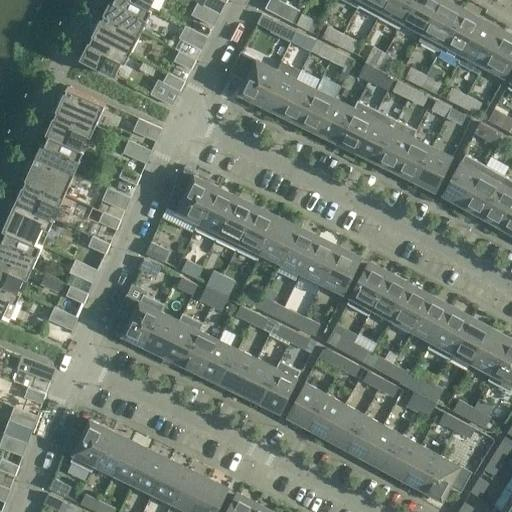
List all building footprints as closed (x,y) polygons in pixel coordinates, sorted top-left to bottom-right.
[(153,9),(136,0),(110,0),(104,12),(142,31),(153,9)] [(136,0),(153,9),(154,7),(151,6),(153,0),(136,0)] [(300,10),(280,0),(268,0),(265,8),(284,17),(294,22),(300,10)] [(361,0),(358,6),(378,17),(387,0),(361,0)] [(387,0),(378,17),(399,28),(413,0),(387,0)] [(424,31),(440,0),(413,0),(399,28),(400,28),(404,21),(424,31)] [(461,10),(441,0),(440,0),(424,31),(444,42),(461,10)] [(192,13),(214,25),(221,14),(198,2),(192,13)] [(480,21),(461,10),(444,42),(440,49),(460,60),(464,53),(482,19),(481,19),(480,21)] [(131,52),(142,31),(104,12),(93,33),(131,52)] [(297,24),(310,30),(315,19),(302,13),(297,24)] [(484,64),(501,32),(490,27),(492,24),(482,19),(464,53),(460,60),(459,62),(479,73),(484,64)] [(180,37),(202,49),(208,37),(186,25),(180,37)] [(338,44),(343,33),(331,27),(326,38),(338,44)] [(297,31),(292,40),(305,46),(309,37),(297,31)] [(511,62),(511,38),(501,32),(484,64),(505,75),(511,62)] [(131,52),(93,33),(81,57),(115,75),(123,60),(126,61),(131,52)] [(356,39),(343,33),(338,44),(350,50),(356,39)] [(331,59),(335,49),(323,43),(318,53),(331,59)] [(377,66),(384,51),(376,47),(369,62),(377,66)] [(343,65),(348,56),(335,49),(331,59),(343,65)] [(174,60),(191,69),(196,59),(179,50),(174,60)] [(277,69),(242,51),(232,71),(248,78),(240,93),(261,103),(263,99),(277,69)] [(393,56),(384,51),(377,66),(385,71),(393,56)] [(282,60),(277,69),(263,99),(273,104),(272,106),(281,111),(297,78),(301,69),(282,60)] [(370,80),(377,66),(369,62),(362,76),(370,80)] [(378,84),(384,74),(385,71),(377,66),(370,80),(378,84)] [(421,85),(426,74),(414,68),(408,79),(421,85)] [(173,105),(185,81),(168,71),(163,81),(159,79),(151,93),(173,105)] [(438,81),(426,74),(421,85),(433,91),(438,81)] [(316,88),(297,78),(281,111),(290,115),(291,113),(301,118),(316,88)] [(408,97),(413,88),(400,82),(396,91),(408,97)] [(96,125),(106,103),(68,85),(58,108),(96,125)] [(335,98),(316,88),(301,118),(312,123),(310,125),(320,130),(335,98)] [(421,103),(425,94),(413,88),(408,97),(421,103)] [(462,105),(467,95),(454,88),(449,99),(462,105)] [(479,101),(467,95),(462,105),(474,111),(479,101)] [(354,107),(335,98),(320,130),(329,134),(330,132),(340,137),(358,100),(358,99),(354,107)] [(358,100),(340,137),(350,142),(349,145),(358,149),(378,109),(358,100)] [(447,116),(451,107),(439,101),(435,110),(447,116)] [(464,113),(451,107),(447,116),(459,122),(464,113)] [(92,135),(96,125),(58,108),(47,132),(85,149),(86,148),(83,147),(89,133),(92,135)] [(378,109),(358,149),(367,154),(368,151),(379,156),(397,119),(378,109)] [(510,131),(511,127),(511,118),(504,114),(498,124),(510,131)] [(162,128),(139,118),(134,130),(157,140),(162,128)] [(397,119),(379,156),(389,162),(388,164),(397,168),(417,129),(397,119)] [(498,143),(503,134),(491,127),(486,136),(498,143)] [(417,129),(397,168),(406,173),(407,171),(417,176),(432,146),(414,136),(417,129)] [(85,149),(47,132),(47,133),(50,134),(47,142),(43,141),(37,155),(75,172),(85,149)] [(511,145),(511,139),(503,134),(498,143),(510,150),(511,145)] [(124,152),(147,162),(152,150),(129,140),(124,152)] [(432,146),(417,176),(428,181),(427,183),(437,188),(453,156),(432,146)] [(455,198),(464,203),(486,164),(466,153),(445,190),(457,196),(455,198)] [(65,194),(75,172),(37,155),(27,177),(65,194)] [(486,164),(464,203),(473,208),(474,206),(484,211),(505,175),(486,164)] [(119,176),(137,184),(141,174),(124,166),(119,176)] [(187,191),(176,186),(167,205),(199,220),(195,228),(196,228),(215,189),(216,189),(218,185),(195,174),(187,191)] [(511,178),(505,175),(484,211),(494,217),(493,219),(502,224),(511,205),(511,178)] [(61,204),(65,194),(27,177),(16,201),(55,218),(55,217),(52,216),(58,202),(61,204)] [(103,199),(126,209),(131,197),(108,187),(103,199)] [(235,198),(216,189),(215,189),(196,228),(216,238),(237,195),(236,195),(235,198)] [(238,196),(237,195),(216,238),(237,248),(256,209),(245,203),(246,201),(237,197),(238,196)] [(55,218),(16,201),(5,227),(43,244),(43,243),(37,240),(44,225),(50,228),(55,218)] [(511,205),(502,224),(511,229),(511,227),(511,226),(511,205)] [(267,214),(256,209),(237,248),(257,258),(278,216),(268,212),(267,214)] [(99,221),(117,229),(121,219),(104,211),(99,221)] [(287,221),(278,216),(257,258),(258,259),(261,251),(281,261),(297,229),(286,223),(287,221)] [(0,253),(33,268),(43,244),(5,227),(4,228),(7,230),(4,237),(1,236),(0,237),(0,253)] [(318,239),(297,229),(281,261),(302,271),(318,239)] [(89,245),(106,253),(110,243),(93,235),(89,245)] [(338,249),(318,239),(302,271),(322,281),(338,249)] [(169,250),(151,241),(146,252),(164,261),(169,250)] [(358,258),(338,249),(322,281),(344,291),(361,256),(359,255),(358,258)] [(28,277),(33,268),(0,253),(0,281),(22,292),(22,291),(19,289),(25,276),(28,277)] [(161,266),(144,258),(139,267),(157,276),(161,266)] [(203,266),(188,258),(182,269),(198,277),(203,266)] [(71,271),(93,281),(99,269),(76,259),(71,271)] [(370,261),(347,303),(369,314),(390,275),(370,265),(372,262),(370,261)] [(218,289),(225,274),(214,269),(207,284),(218,289)] [(45,275),(45,291),(63,290),(62,274),(45,275)] [(236,280),(225,274),(218,289),(229,295),(236,280)] [(409,286),(390,275),(369,314),(369,315),(373,307),(393,318),(411,284),(410,284),(409,286)] [(198,284),(182,276),(178,286),(193,293),(198,284)] [(22,292),(0,281),(0,314),(3,316),(11,298),(18,301),(22,292)] [(210,304),(218,289),(207,284),(200,299),(210,304)] [(420,289),(411,284),(393,318),(413,329),(430,297),(419,291),(420,289)] [(67,295),(84,302),(89,292),(71,285),(67,295)] [(128,294),(130,288),(129,287),(113,324),(114,324),(119,314),(131,320),(123,334),(144,345),(146,341),(146,340),(164,303),(144,293),(140,300),(128,294)] [(222,310),(229,295),(218,289),(210,304),(222,310)] [(259,307),(264,296),(249,289),(244,300),(259,307)] [(280,303),(264,296),(259,307),(275,315),(280,303)] [(450,308),(430,297),(413,329),(432,339),(428,346),(428,347),(450,308)] [(165,303),(164,303),(146,340),(146,341),(166,350),(184,312),(183,312),(179,319),(161,310),(165,303)] [(251,322),(256,312),(241,305),(237,315),(251,322)] [(50,318),(73,329),(78,317),(55,307),(50,318)] [(300,327),(305,315),(291,308),(285,320),(300,327)] [(470,319),(450,308),(428,347),(449,358),(470,319)] [(184,312),(166,350),(185,360),(203,322),(184,312)] [(271,331),(275,321),(256,312),(251,322),(271,331)] [(321,323),(305,315),(300,327),(316,335),(321,323)] [(489,329),(470,319),(449,358),(453,351),(473,361),(491,326),(489,329)] [(290,340),(295,330),(275,321),(271,331),(289,340),(290,340)] [(204,322),(203,322),(185,360),(204,369),(219,339),(200,329),(204,322)] [(492,327),(491,326),(473,361),(492,372),(488,379),(489,379),(510,341),(509,340),(499,335),(501,333),(492,328),(492,327)] [(311,338),(295,330),(290,340),(306,348),(311,338)] [(348,352),(354,341),(333,330),(328,341),(348,352)] [(511,336),(509,340),(510,341),(489,379),(510,391),(511,386),(511,336)] [(238,348),(219,339),(204,369),(224,378),(238,348)] [(368,363),(374,352),(368,349),(354,341),(348,352),(368,363)] [(338,365),(343,356),(325,346),(320,355),(338,365)] [(258,358),(238,348),(224,378),(243,388),(258,358)] [(388,374),(394,363),(374,352),(368,363),(388,374)] [(51,380),(56,368),(23,355),(18,368),(51,380)] [(361,366),(343,356),(338,365),(356,375),(361,366)] [(276,367),(258,358),(243,388),(263,397),(281,359),(280,359),(276,367)] [(281,359),(263,397),(281,406),(279,410),(281,410),(301,369),(281,359)] [(409,371),(394,363),(388,374),(403,382),(409,371)] [(379,388),(384,378),(369,370),(364,380),(379,388)] [(426,396),(434,382),(423,376),(415,390),(424,395),(426,396)] [(400,386),(384,378),(379,388),(395,396),(400,386)] [(292,412),(309,422),(325,392),(306,382),(289,414),(290,415),(292,412)] [(444,388),(434,382),(426,396),(437,402),(444,388)] [(25,396),(43,403),(46,393),(28,386),(25,396)] [(418,411),(426,396),(424,395),(415,390),(407,405),(418,411)] [(345,403),(325,392),(309,422),(329,432),(345,403)] [(429,417),(437,402),(426,396),(418,411),(429,417)] [(468,417),(474,406),(460,399),(454,410),(468,417)] [(364,413),(345,403),(329,432),(348,442),(364,413)] [(10,419),(33,427),(38,415),(15,406),(10,419)] [(492,416),(474,406),(468,417),(486,427),(492,416)] [(455,429),(460,419),(445,411),(440,421),(455,429)] [(383,423),(364,413),(348,442),(367,453),(383,423)] [(84,433),(72,428),(65,448),(75,453),(71,460),(92,471),(96,463),(110,433),(112,429),(91,419),(84,433)] [(476,428),(460,419),(455,429),(471,437),(476,428)] [(402,434),(383,423),(367,453),(386,463),(402,434)] [(0,446),(23,454),(28,442),(4,433),(0,446)] [(130,443),(110,433),(96,463),(115,473),(130,443)] [(421,444),(402,434),(386,463),(405,473),(421,444)] [(511,445),(503,440),(494,454),(504,460),(511,447),(511,445)] [(149,452),(130,443),(115,473),(135,482),(149,452)] [(440,454),(421,444),(405,473),(424,483),(424,484),(440,454)] [(169,461),(149,452),(135,482),(154,492),(169,461)] [(471,471),(440,454),(424,484),(424,483),(422,488),(442,499),(450,484),(461,490),(471,471)] [(495,474),(504,460),(494,454),(485,468),(495,474)] [(0,461),(0,468),(16,475),(19,465),(1,458),(0,461)] [(188,471),(169,461),(154,492),(174,501),(188,471)] [(208,481),(188,471),(174,501),(193,511),(208,481)] [(66,493),(71,483),(53,474),(48,484),(66,493)] [(478,480),(471,491),(480,497),(487,485),(478,480)] [(216,511),(227,490),(208,481),(193,511),(195,511),(216,511)] [(11,488),(0,484),(0,498),(6,500),(11,488)] [(61,511),(65,501),(47,493),(43,502),(61,511)] [(96,509),(101,500),(88,494),(84,503),(96,509)] [(236,494),(226,511),(252,511),(256,505),(236,494)] [(511,511),(511,495),(503,510),(496,505),(496,506),(505,511),(511,511)] [(110,511),(113,506),(101,500),(96,509),(102,511),(110,511)]
